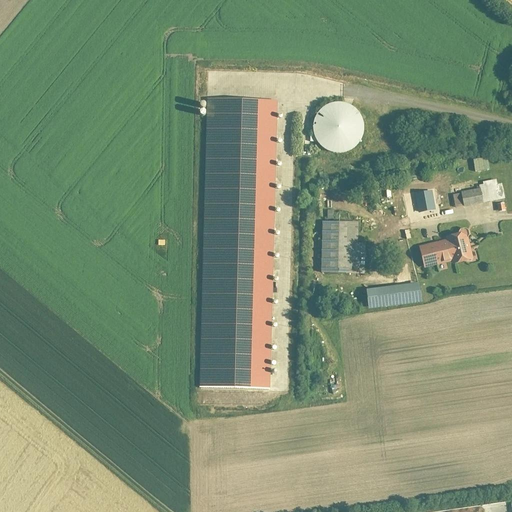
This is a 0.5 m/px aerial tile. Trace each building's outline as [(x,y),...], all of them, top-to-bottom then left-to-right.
[(210,102),(202,390),(273,392),(281,104),(210,102)] [(327,109),(318,114),(310,125),(308,135),(310,145),(318,155),(330,161),(341,161),(352,156),(361,145),(363,132),(360,123),(352,113),(339,108),(327,109)] [(451,189),(453,204),(493,199),(491,184),(451,189)] [(405,206),(406,220),(435,218),(433,190),(421,191),(422,205),(405,206)] [(343,217),(326,218),(327,268),(357,268),(357,243),(343,243),(343,217)] [(416,244),(418,263),(470,257),(466,225),(442,228),(444,241),(416,244)] [(369,284),(370,301),(417,298),(416,280),(369,284)]
